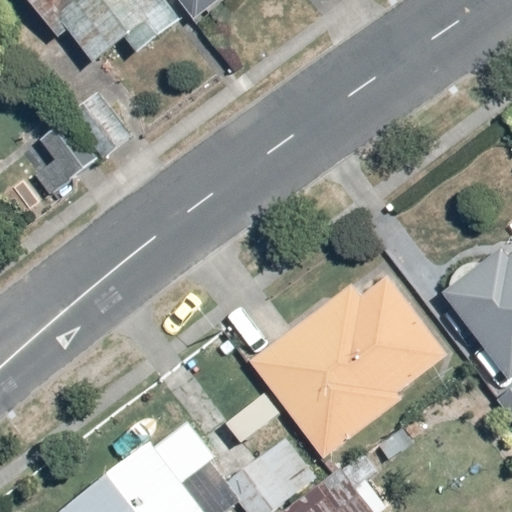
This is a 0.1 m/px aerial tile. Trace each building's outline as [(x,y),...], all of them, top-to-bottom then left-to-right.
[(143,49),(188,14),(177,0),(31,0),(58,34),(66,28),(94,65),(132,35),(143,49)] [(185,0),(198,16),(218,0),(185,0)] [(69,183),(130,141),(98,93),(36,135),(69,183)] [(507,374),(511,370),(511,255),(505,260),(495,247),(441,289),(507,374)] [(374,262),(352,280),(249,361),(324,455),(328,460),(407,397),(403,392),(449,356),(391,283),(374,262)] [(511,385),(496,398),(511,418),(511,385)] [(236,511),(243,507),(247,511),(268,511),(314,478),(284,438),(231,478),(212,452),(188,421),(157,444),(152,438),(53,511),(236,511)] [(372,511),(339,468),(281,511),(372,511)]
